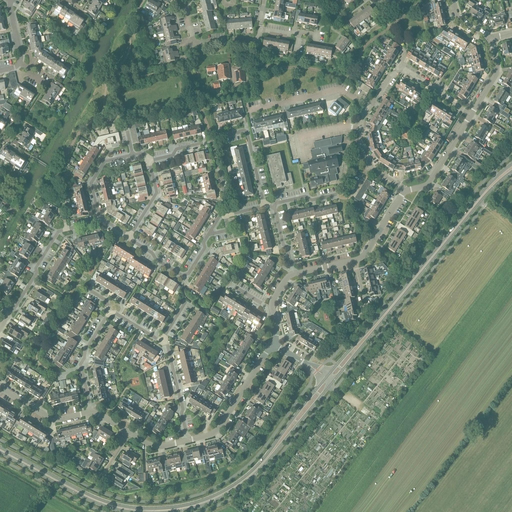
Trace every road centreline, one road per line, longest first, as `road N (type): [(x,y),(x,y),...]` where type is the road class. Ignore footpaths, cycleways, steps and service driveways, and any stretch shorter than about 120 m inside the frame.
road 1 (secondary): [(323,380),(255,467),(180,506),(112,504),(0,447)]
road 2 (secondary): [(511,163),(328,374)]
road 3 (secondary): [(332,382),(511,171)]
road 4 (secondary): [(171,511),(240,486),(332,382)]
road 5 (residential): [(128,236),(182,275),(230,213)]
road 6 (secondary): [(0,452),(130,511)]
road 7 (residential): [(8,311),(58,231),(102,220)]
road 8 (residential): [(188,440),(218,429),(272,344)]
road 9 (residential): [(254,110),(339,89),(368,106)]
